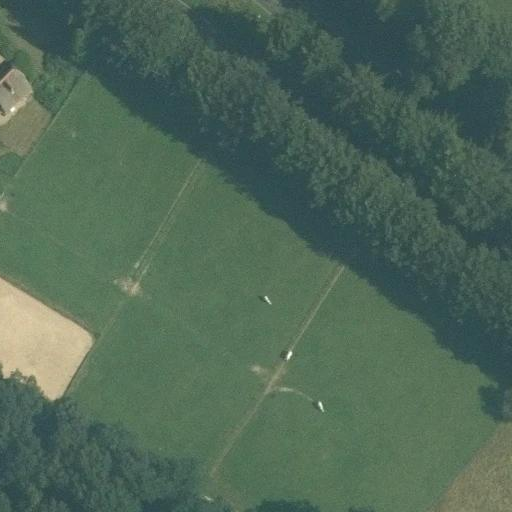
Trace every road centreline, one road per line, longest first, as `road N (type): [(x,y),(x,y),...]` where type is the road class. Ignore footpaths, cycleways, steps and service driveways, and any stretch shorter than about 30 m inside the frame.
road 1 (primary): [(150,0),(511,270)]
road 2 (primary): [(511,186),(274,0)]
road 3 (track): [(222,511),(0,400)]
